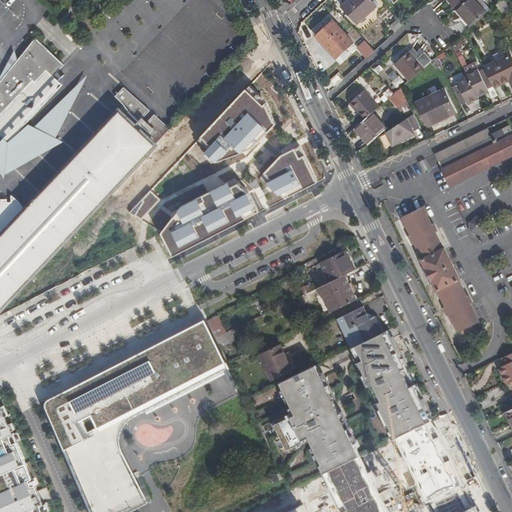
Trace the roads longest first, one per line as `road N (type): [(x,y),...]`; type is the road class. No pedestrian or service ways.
road 1 (residential): [(352,186),(0,366)]
road 2 (tertiary): [(352,186),(510,511)]
road 3 (unknown): [(477,444),(349,506),(301,496),(267,511)]
road 4 (residential): [(135,207),(284,48)]
road 5 (residential): [(511,109),(352,186)]
road 6 (residential): [(315,109),(422,18)]
